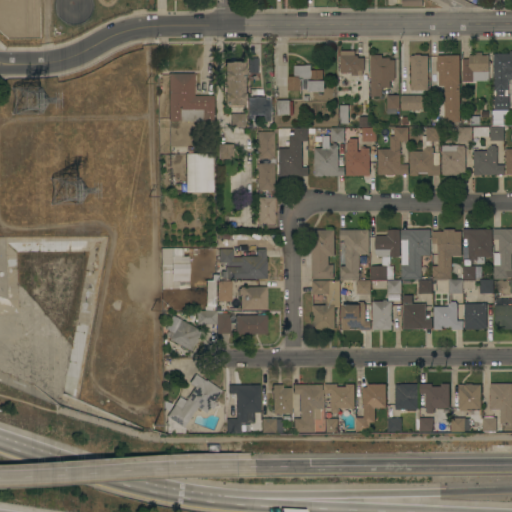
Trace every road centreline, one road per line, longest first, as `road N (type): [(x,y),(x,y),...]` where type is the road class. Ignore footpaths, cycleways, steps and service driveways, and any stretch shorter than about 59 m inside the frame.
road 1 (tertiary): [(0,61),(59,60),(163,24),(511,18)]
road 2 (motorway): [(511,488),(210,494)]
road 3 (residential): [(226,358),(511,355)]
road 4 (motorway): [(279,465),(0,476)]
road 5 (motorway): [(452,511),(290,506),(210,494)]
road 6 (motorway): [(511,464),(279,465)]
road 7 (motorway): [(210,494),(148,484),(0,437)]
road 8 (residential): [(294,206),(511,201)]
road 9 (residential): [(294,206),(292,357)]
